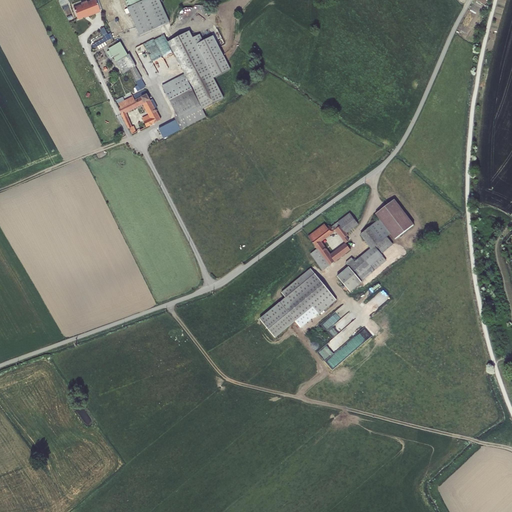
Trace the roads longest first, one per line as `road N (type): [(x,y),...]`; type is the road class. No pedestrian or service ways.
road 1 (unclassified): [(0,366),(226,281),(371,174),(406,135),(470,0)]
road 2 (track): [(167,305),(229,380),(511,451)]
road 3 (track): [(362,318),(324,273),(358,245),(373,190)]
road 4 (unknown): [(139,141),(91,44),(104,20)]
